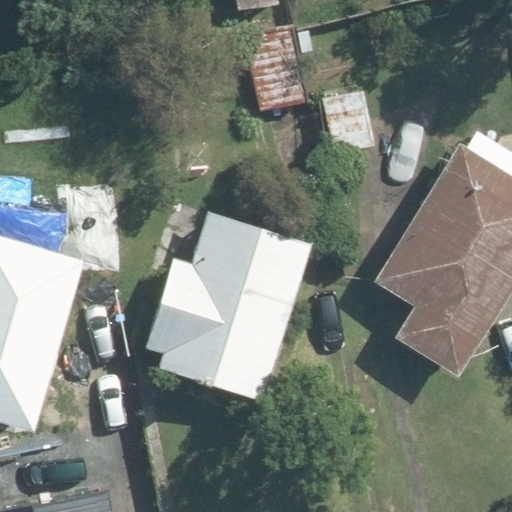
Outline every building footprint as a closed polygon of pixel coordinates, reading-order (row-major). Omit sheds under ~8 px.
[(272,0),(221,0),(224,21),(275,14),(272,0)] [(297,107),(286,28),(233,35),(244,115),(297,107)] [(358,90),(309,98),(318,163),(368,156),(358,90)] [(445,388),(511,272),(511,159),(456,127),(360,292),(401,316),(381,350),(445,388)] [(240,413),(303,248),(194,206),(187,226),(172,220),(116,366),(240,413)] [(0,437),(12,441),(65,268),(0,247),(0,437)] [(32,511),(103,511),(100,497),(32,511)]
